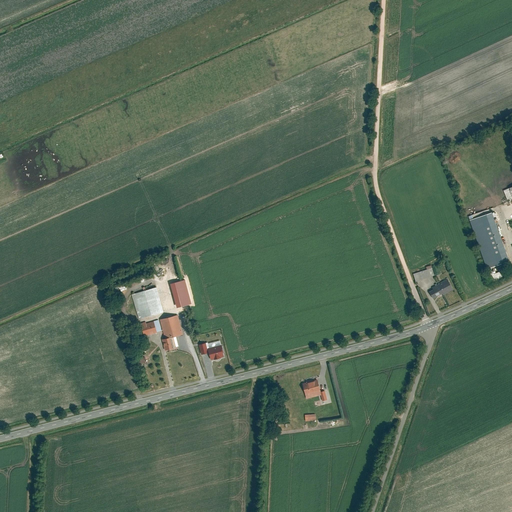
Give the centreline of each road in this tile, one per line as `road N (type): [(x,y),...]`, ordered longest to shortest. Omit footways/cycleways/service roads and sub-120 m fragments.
road 1 (tertiary): [(428,325),(0,439)]
road 2 (track): [(383,0),(374,181),(428,325)]
road 3 (unclassified): [(428,325),(431,336),(372,511)]
